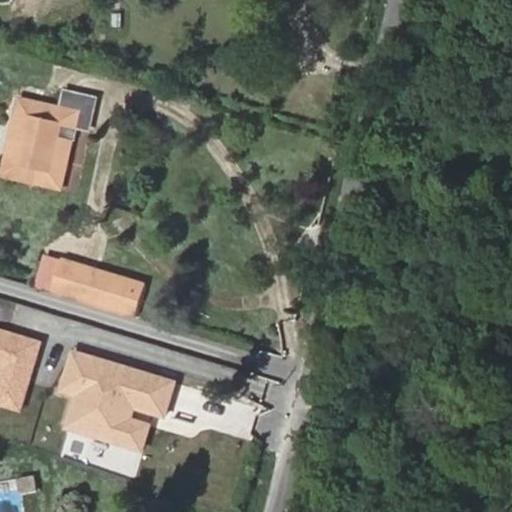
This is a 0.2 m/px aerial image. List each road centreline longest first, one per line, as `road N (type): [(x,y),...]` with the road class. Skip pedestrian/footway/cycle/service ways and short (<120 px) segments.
road 1 (tertiary): [(402,0),(277,511)]
road 2 (unknown): [(379,97),(345,73),(297,0)]
